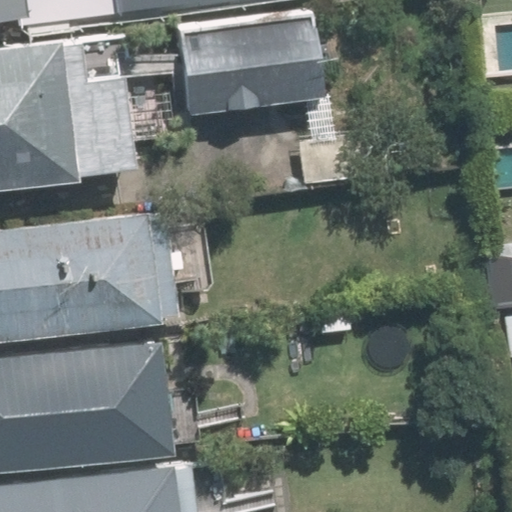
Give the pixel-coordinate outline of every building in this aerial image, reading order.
[(0,0),(0,21),(168,0),(0,0)] [(180,21),(190,105),(335,89),(325,4),(180,21)] [(0,177),(145,161),(134,66),(94,71),(88,27),(0,36),(0,177)] [(174,197),(0,217),(0,327),(187,306),(174,197)] [(511,257),(483,253),(492,304),(511,302),(511,257)] [(171,324),(0,343),(0,458),(184,437),(171,324)] [(0,511),(204,511),(198,451),(0,473),(0,511)]
